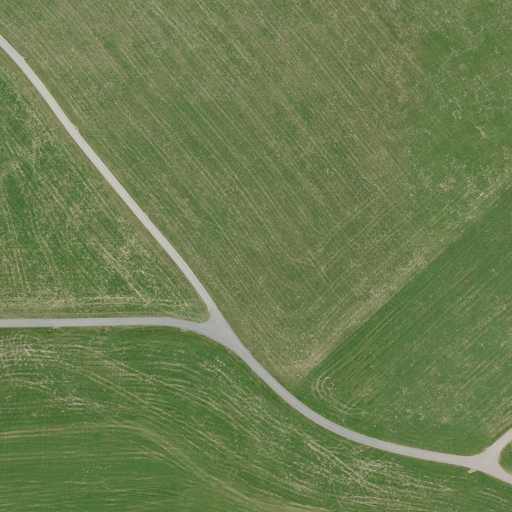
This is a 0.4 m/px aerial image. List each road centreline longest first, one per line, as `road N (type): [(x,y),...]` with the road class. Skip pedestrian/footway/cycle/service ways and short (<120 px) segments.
road 1 (unclassified): [(224,336),(173,253),(0,41)]
road 2 (unclassified): [(482,466),(330,426),(224,336)]
road 3 (unclassified): [(224,336),(171,322),(0,323)]
